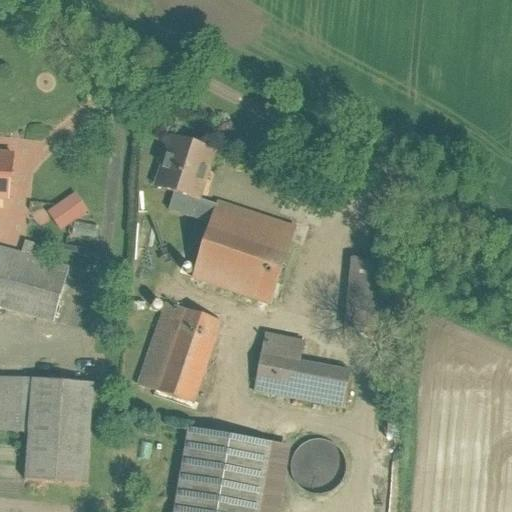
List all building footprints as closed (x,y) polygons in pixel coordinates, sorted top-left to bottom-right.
[(223,150),(176,135),(161,182),(183,189),(208,197),(223,150)] [(3,142),(0,141),(0,197),(21,199),(24,158),(2,156),(3,142)] [(176,211),(214,223),(221,201),(208,197),(183,189),(176,211)] [(81,192),(54,212),(69,230),(95,210),(81,192)] [(214,223),(198,276),(279,301),(302,226),(221,201),(214,223)] [(31,242),(27,255),(44,260),(48,247),(31,242)] [(27,255),(0,247),(0,307),(57,323),(73,267),(44,260),(27,255)] [(391,256),(352,252),(345,322),(384,326),(391,256)] [(227,326),(172,307),(144,387),(198,406),(227,326)] [(270,333),(260,389),(349,406),(356,371),(310,362),(313,342),(270,333)] [(0,430),(36,433),(40,379),(0,376),(0,430)] [(102,384),(40,379),(36,433),(32,480),(94,485),(102,384)] [(266,511),(280,443),(197,427),(180,511),(266,511)] [(280,443),(266,511),(286,511),(299,446),(280,443)]
